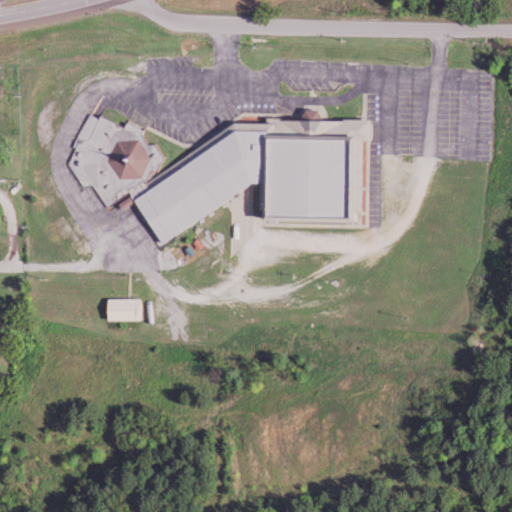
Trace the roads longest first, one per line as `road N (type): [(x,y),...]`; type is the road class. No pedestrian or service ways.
road 1 (residential): [(172,25),(511,32)]
road 2 (track): [(184,333),(207,340),(222,484),(215,511)]
